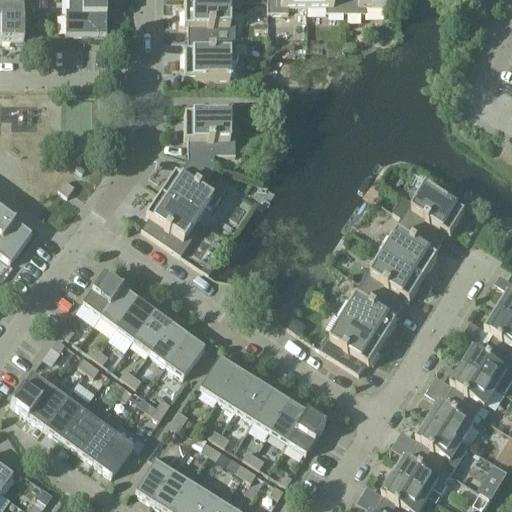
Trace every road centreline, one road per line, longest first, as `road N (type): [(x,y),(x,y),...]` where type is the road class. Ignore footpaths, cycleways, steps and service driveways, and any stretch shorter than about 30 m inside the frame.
road 1 (residential): [(377,418),(91,228)]
road 2 (residential): [(478,261),(377,418)]
road 3 (residential): [(91,228),(140,157),(146,78)]
road 4 (residential): [(0,353),(91,228)]
road 5 (residential): [(0,77),(146,78)]
